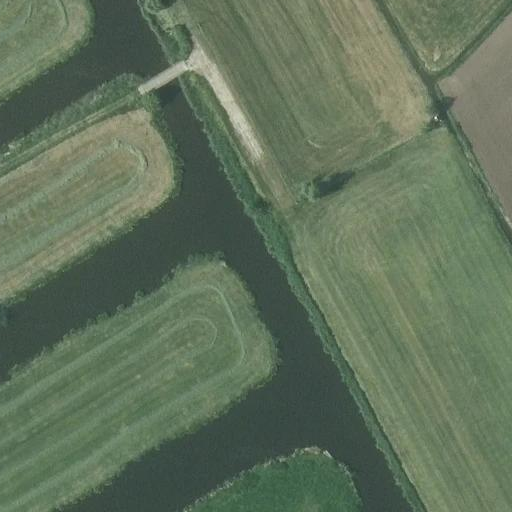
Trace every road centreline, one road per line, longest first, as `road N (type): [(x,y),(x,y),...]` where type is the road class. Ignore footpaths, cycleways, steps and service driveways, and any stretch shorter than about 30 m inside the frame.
road 1 (track): [(447,511),(204,61)]
road 2 (track): [(0,172),(204,61)]
road 3 (track): [(384,392),(511,319)]
